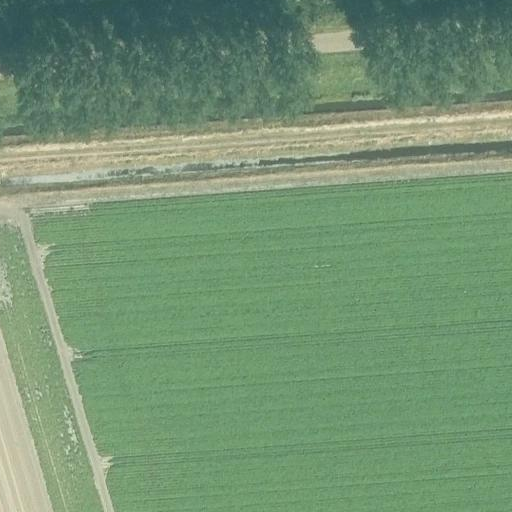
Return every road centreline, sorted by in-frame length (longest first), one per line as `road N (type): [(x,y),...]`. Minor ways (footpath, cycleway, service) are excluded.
road 1 (unclassified): [(511,29),(0,66)]
road 2 (track): [(0,165),(511,131)]
